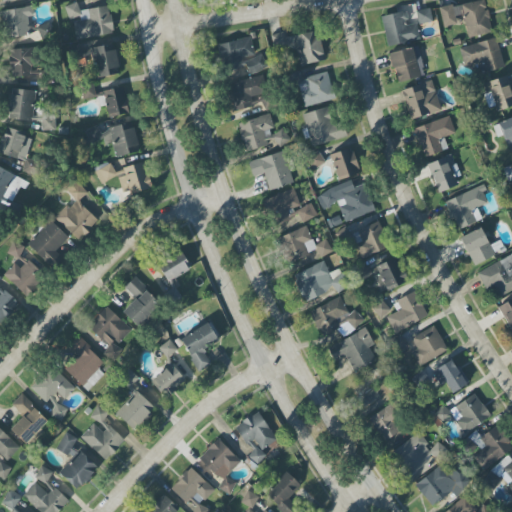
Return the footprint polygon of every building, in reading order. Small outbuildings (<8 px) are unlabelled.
[(467,38),(491,34),(485,0),(439,8),(443,27),(457,25),(456,17),(464,16),(467,38)] [(76,40),(113,34),(109,6),(78,11),(77,4),(65,5),(68,21),(73,20),(76,40)] [(27,18),(34,16),(32,6),(0,12),(5,39),(30,35),(27,18)] [(418,25),(433,22),(429,8),(415,11),(418,25)] [(380,18),(388,47),(420,39),(415,22),(409,24),(406,11),(380,18)] [(284,32),(271,35),(274,50),(296,46),(300,66),(325,60),(318,31),(285,38),(284,32)] [(219,44),(225,72),(243,68),(241,60),(245,59),(249,74),(266,70),(262,54),(254,56),(250,37),(219,44)] [(504,67),(496,38),(459,49),(464,66),(474,64),(478,75),(504,67)] [(116,45),(92,47),(96,77),(120,75),(116,45)] [(396,83),(425,76),(418,47),(389,53),(396,83)] [(10,50),(11,77),(31,77),(30,49),(10,50)] [(303,108),(334,100),(327,72),(301,78),(300,72),(294,73),(303,108)] [(491,112),(511,105),(511,91),(507,76),(481,84),(491,112)] [(233,108),(264,100),(258,77),(227,84),(233,108)] [(408,119),(440,112),(433,82),(402,89),(408,119)] [(84,99),(95,97),(93,85),(82,87),(84,99)] [(102,91),(108,118),(129,113),(123,87),(102,91)] [(9,120),(33,121),(34,90),(10,90),(9,120)] [(346,137),(342,118),(332,121),(328,107),(301,114),(307,138),(310,137),(312,146),(346,137)] [(267,146),(263,131),(274,128),(270,114),(238,123),(245,152),(267,146)] [(422,158),(447,151),(443,137),(454,134),(449,117),(414,127),(422,158)] [(497,138),(502,136),(510,153),(511,151),(511,117),(492,126),(497,138)] [(115,157),(139,152),(133,123),(99,130),(98,127),(86,129),(89,143),(104,140),(105,146),(112,144),(115,157)] [(0,147),(0,154),(26,160),(31,135),(4,129),(0,147)] [(338,181),(360,174),(351,148),(329,155),(338,181)] [(292,184),(283,152),(248,162),(253,177),(264,174),(269,190),(292,184)] [(458,176),(452,156),(428,163),(436,193),(458,187),(455,177),(458,176)] [(22,172),(33,175),(36,162),(26,159),(22,172)] [(151,188),(142,163),(116,172),(121,187),(128,185),(132,195),(151,188)] [(100,184),(117,178),(111,164),(95,170),(100,184)] [(511,164),(502,169),(511,190),(511,164)] [(3,170),(0,175),(0,174),(0,201),(1,202),(3,199),(12,203),(23,180),(3,170)] [(55,218),(78,241),(98,221),(79,202),(88,193),(76,181),(67,191),(75,199),(55,218)] [(374,212),(365,185),(354,189),(351,182),(316,194),(321,209),(338,204),(344,222),(374,212)] [(458,229),(482,220),(477,209),(489,204),(482,186),(443,201),(451,220),(454,219),(458,229)] [(300,206),(293,189),(263,201),(273,227),(290,220),(287,211),(300,206)] [(317,216),(311,203),(296,211),(302,223),(317,216)] [(28,244),(51,267),(61,256),(55,251),(68,238),(50,221),(28,244)] [(352,233),(360,258),(389,248),(380,223),(352,233)] [(279,236),(288,262),(316,253),(307,227),(279,236)] [(473,266),(504,251),(500,241),(489,246),(481,228),(460,238),(473,266)] [(332,251),(325,240),(315,246),(322,258),(332,251)] [(7,254),(18,259),(24,247),(13,242),(7,254)] [(168,283),(191,269),(178,249),(156,263),(168,283)] [(511,289),(511,255),(477,273),(486,291),(493,288),(498,297),(511,289)] [(378,265),(381,274),(375,277),(381,292),(403,283),(394,259),(378,265)] [(20,269),(14,263),(3,275),(25,295),(44,275),(28,260),(20,269)] [(329,274),(324,262),(292,275),(304,302),(334,289),(336,293),(346,289),(338,270),(329,274)] [(136,327),(160,305),(135,278),(124,287),(136,299),(122,312),(136,327)] [(164,292),(169,303),(180,299),(175,287),(164,292)] [(19,304),(4,290),(0,294),(0,324),(0,325),(19,304)] [(393,303),(397,313),(387,317),(394,332),(425,319),(414,293),(393,303)] [(349,314),(340,297),(309,313),(322,338),(339,329),(342,335),(364,324),(356,310),(349,314)] [(511,299),(499,305),(511,334),(511,333),(511,299)] [(371,309),(380,319),(390,311),(381,300),(371,309)] [(131,331),(107,307),(87,327),(108,348),(104,353),(112,362),(123,352),(116,346),(131,331)] [(197,372),(211,365),(203,348),(217,341),(209,324),(181,337),(197,372)] [(418,367),(447,352),(434,326),(411,338),(417,350),(411,353),(418,367)] [(328,347),(334,362),(344,357),(351,373),(379,359),(365,330),(328,347)] [(166,358),(177,351),(170,340),(159,347),(166,358)] [(190,376),(174,359),(151,382),(167,399),(190,376)] [(441,386),(445,383),(452,393),(468,383),(453,359),(432,372),(441,386)] [(46,403),(56,392),(65,400),(75,388),(51,366),(30,389),(46,403)] [(134,431),(156,407),(132,385),(138,379),(129,370),(119,380),(134,394),(115,414),(134,431)] [(448,412),(444,406),(434,412),(442,424),(452,417),(464,435),(490,417),(475,394),(448,412)] [(11,406),(22,417),(10,430),(25,444),(48,421),(21,395),(11,406)] [(50,416),(60,422),(67,410),(56,404),(50,416)] [(80,437),(106,461),(125,441),(102,420),(107,415),(98,406),(89,416),(95,422),(80,437)] [(370,416),(382,441),(403,430),(392,406),(370,416)] [(277,441),(258,412),(235,427),(252,453),(245,457),(252,468),(267,459),(261,450),(277,441)] [(481,437),(476,431),(469,436),(480,451),(472,457),(483,471),(511,448),(511,446),(497,426),(481,437)] [(19,448),(0,429),(0,479),(1,480),(12,469),(5,463),(19,448)] [(77,491),(98,469),(82,453),(79,456),(71,448),(77,441),(68,433),(56,446),(71,461),(59,473),(77,491)] [(428,463),(426,459),(434,454),(439,461),(448,455),(440,443),(430,449),(419,433),(392,451),(408,476),(428,463)] [(199,457),(221,481),(241,463),(219,439),(199,457)] [(511,494),(511,460),(509,457),(480,480),(489,491),(501,481),(511,494)] [(415,486),(433,507),(451,492),(456,498),(467,487),(444,461),(415,486)] [(35,478),(46,484),(52,472),(41,466),(35,478)] [(214,490),(191,468),(172,487),(196,511),(194,511),(210,511),(201,504),(214,490)] [(264,496),(282,511),(293,511),(297,507),(288,499),(300,485),(285,472),(264,496)] [(219,489),(230,494),(236,483),(225,477),(219,489)] [(39,511),(58,511),(69,501),(54,487),(47,494),(35,482),(22,496),(39,511)] [(22,498),(11,490),(2,503),(14,511),(13,511),(16,511),(13,509),(22,498)] [(176,511),(179,510),(163,495),(147,511),(176,511)] [(478,511),(466,496),(444,511),(478,511)]
